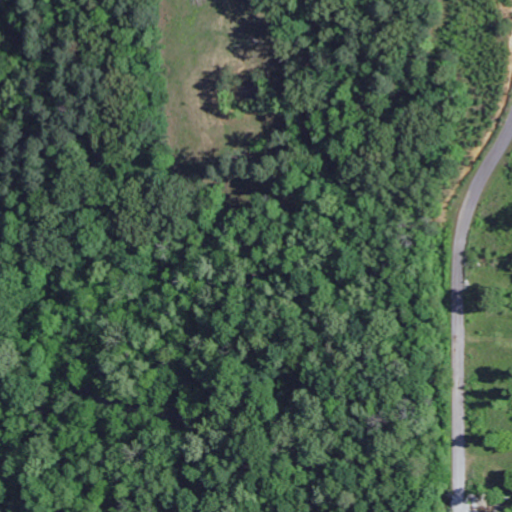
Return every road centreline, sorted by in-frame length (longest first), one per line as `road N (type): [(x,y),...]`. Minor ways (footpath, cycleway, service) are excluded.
road 1 (residential): [(511,122),(463,230),(458,511)]
road 2 (residential): [(309,0),(317,179)]
